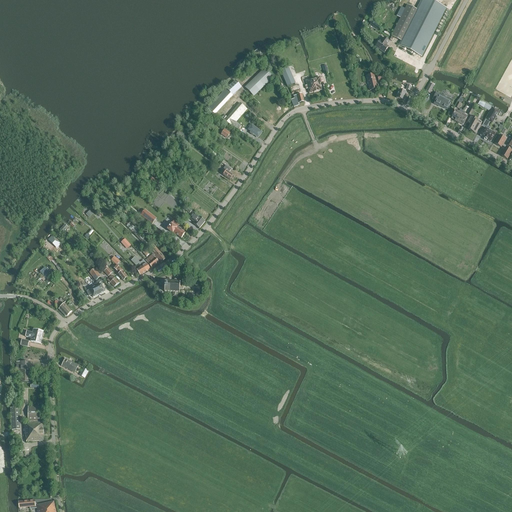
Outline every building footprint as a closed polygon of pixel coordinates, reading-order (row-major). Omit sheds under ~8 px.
[(421,0),(401,41),(399,45),(422,57),(447,9),(429,0),(421,0)] [(407,5),(392,36),(401,41),(417,10),(407,5)] [(372,21),(370,24),(378,29),(380,27),(372,21)] [(376,47),(384,53),(388,47),(386,45),(389,41),(384,38),(381,42),(380,41),(376,47)] [(261,71),(245,87),(250,93),(253,96),(254,96),(263,87),(273,77),(264,68),(261,71)] [(282,73),(288,87),(296,83),(290,70),(282,73)] [(366,76),(370,91),(378,89),(374,74),(366,76)] [(320,77),(313,79),(316,92),(319,92),(319,91),(323,90),(322,85),(324,85),(323,82),(321,82),(320,77)] [(316,92),(313,79),(306,81),(307,86),(305,86),(306,89),(308,89),(309,94),(314,92),(314,93),(316,92)] [(241,88),(235,81),(226,89),(233,96),(241,88)] [(429,83),(425,91),(426,91),(430,94),(434,86),(430,84),(429,83)] [(397,98),(403,100),(406,92),(399,90),(397,98)] [(433,99),(436,101),(434,104),(440,107),(440,106),(447,109),(450,102),(438,96),(439,95),(436,93),(433,99)] [(293,99),(291,100),(291,101),(294,108),(299,106),(299,104),(304,102),(303,98),(302,94),(293,96),(294,99),(293,99)] [(228,116),(224,120),(232,127),(232,126),(233,128),(237,131),(241,127),(241,126),(237,123),(236,122),(247,109),(240,103),(228,116)] [(472,104),(467,114),(471,116),(476,106),(472,104)] [(493,108),(486,120),(490,122),(492,123),(499,112),(493,108)] [(451,119),(457,122),(463,111),(460,110),(459,113),(456,111),(451,119)] [(463,111),(457,122),(463,125),(467,117),(464,115),(465,113),(463,111)] [(478,121),(479,121),(471,117),(467,123),(471,125),(469,130),(476,133),(482,123),(478,121)] [(490,128),(488,126),(490,122),(486,120),(482,126),(485,128),(481,136),(480,136),(481,136),(490,142),(491,142),(495,134),(489,130),(490,128)] [(251,125),(247,130),(249,131),(251,132),(250,133),(253,135),(254,134),(258,137),(262,132),(253,126),(251,125)] [(176,135),(186,143),(190,138),(180,130),(176,135)] [(494,144),(501,148),(506,139),(499,135),(494,144)] [(501,156),(507,160),(511,151),(510,150),(511,148),(509,147),(508,148),(506,147),(501,156)] [(223,175),(230,180),(233,175),(229,172),(231,170),(226,166),(223,169),(226,171),(223,175)] [(153,177),(151,180),(155,184),(156,184),(159,187),(162,184),(153,177)] [(156,219),(145,210),(141,215),(152,224),(156,219)] [(194,213),(189,218),(194,222),(193,224),(199,229),(205,222),(199,217),(194,213)] [(173,234),(175,235),(176,234),(181,238),(185,233),(177,227),(179,225),(174,221),(167,230),(173,234)] [(131,230),(134,227),(130,223),(130,222),(126,226),(130,230),(131,230)] [(60,230),(63,233),(68,227),(65,224),(60,230)] [(135,227),(131,230),(146,246),(148,244),(145,241),(144,241),(143,240),(144,239),(141,235),(142,234),(135,227)] [(164,235),(154,227),(151,231),(161,239),(164,235)] [(53,236),(49,240),(57,248),(61,244),(53,236)] [(127,249),(132,245),(125,238),(121,242),(127,249)] [(149,248),(152,252),(151,252),(160,263),(166,259),(153,245),(149,248)] [(141,262),(144,259),(139,254),(136,257),(141,262)] [(47,257),(47,258),(50,262),(51,261),(56,267),(60,273),(63,271),(59,265),(51,256),(50,255),(49,256),(47,257)] [(146,261),(152,268),(159,262),(153,256),(149,259),(148,259),(146,261)] [(143,266),(146,272),(150,269),(145,261),(142,263),(143,266)] [(102,268),(104,270),(103,271),(108,276),(112,273),(105,265),(102,268)] [(118,271),(120,273),(118,275),(123,281),(128,277),(123,271),(116,265),(113,268),(118,272),(118,271)] [(146,272),(143,266),(137,270),(140,275),(146,272)] [(89,273),(96,281),(101,277),(95,268),(89,273)] [(111,276),(107,280),(109,282),(108,283),(109,284),(110,283),(114,287),(119,283),(114,279),(111,276)] [(37,288),(38,289),(41,286),(40,285),(44,282),(45,283),(48,280),(44,277),(42,279),(42,281),(43,282),(40,284),(39,283),(38,283),(35,285),(35,287),(36,288),(37,288)] [(163,291),(163,292),(164,292),(165,293),(165,292),(167,292),(167,293),(168,293),(168,292),(170,292),(170,293),(171,293),(171,292),(173,292),(173,293),(173,296),(176,296),(176,293),(177,293),(177,292),(179,292),(179,293),(179,292),(180,293),(180,292),(179,291),(180,289),(180,290),(180,289),(180,288),(180,286),(181,287),(181,286),(180,285),(180,283),(181,284),(181,283),(180,282),(179,282),(177,282),(177,281),(177,279),(174,279),(174,281),(173,281),(173,282),(172,282),(172,281),(171,281),(171,279),(168,279),(168,281),(168,282),(166,282),(166,281),(165,281),(164,281),(164,282),(165,282),(165,285),(164,285),(164,286),(164,288),(164,289),(164,291),(163,291)] [(97,286),(96,284),(91,287),(92,289),(87,292),(89,296),(92,295),(93,297),(93,298),(94,297),(104,292),(105,292),(105,291),(101,284),(97,286)] [(65,304),(59,309),(62,312),(67,316),(72,312),(65,304)] [(26,337),(32,339),(31,342),(41,344),(43,332),(34,330),(33,334),(27,332),(26,337)] [(62,366),(65,368),(66,367),(75,372),(78,366),(66,359),(62,366)] [(20,372),(30,372),(30,362),(17,362),(17,372),(20,372)] [(80,376),(84,378),(88,371),(83,368),(80,376)] [(30,372),(20,372),(20,382),(30,382),(30,372)] [(28,420),(42,421),(42,406),(28,406),(28,420)] [(25,424),(25,437),(26,437),(26,442),(44,441),(43,435),(44,435),(44,434),(43,430),(44,430),(43,429),(43,423),(25,424)] [(37,505),(36,505),(37,508),(37,511),(55,511),(54,502),(37,505)]
